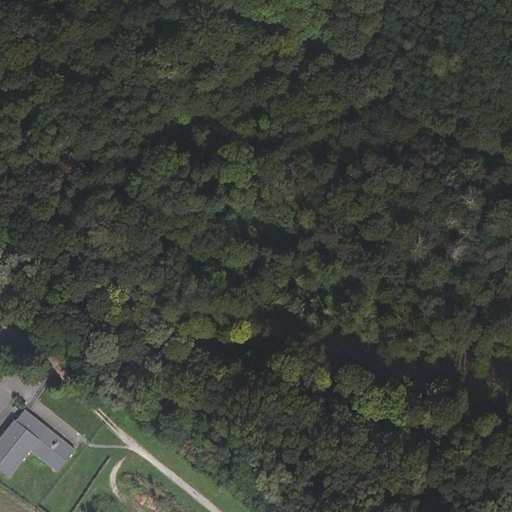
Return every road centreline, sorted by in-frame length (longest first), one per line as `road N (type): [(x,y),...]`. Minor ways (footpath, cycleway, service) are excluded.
road 1 (residential): [(177,0),(296,39),(461,144),(511,159)]
road 2 (track): [(105,419),(213,511)]
